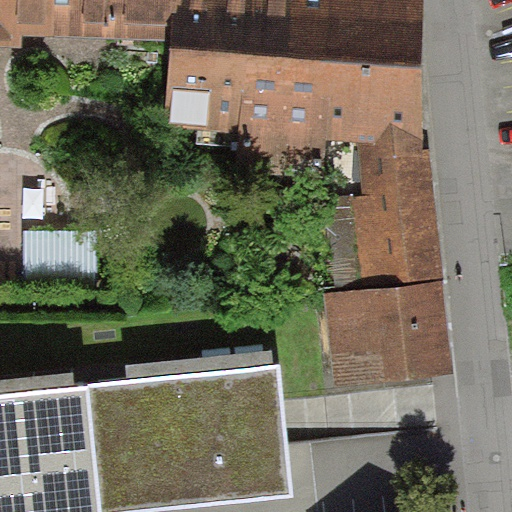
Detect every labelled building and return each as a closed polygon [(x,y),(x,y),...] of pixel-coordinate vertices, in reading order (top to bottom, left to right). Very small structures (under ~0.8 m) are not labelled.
[(0,0),(0,49),(21,50),(22,40),(173,45),(175,0),(0,0)] [(428,0),(175,0),(173,45),(168,129),(241,134),(239,173),(324,179),(327,139),(358,141),(419,145),(428,0)] [(423,152),(419,145),(358,141),(365,198),(354,199),(364,291),(444,282),(430,152),(423,152)] [(452,376),(444,282),(364,291),(326,295),(335,387),(452,376)] [(90,392),(0,401),(0,511),(157,511),(294,498),(280,368),(89,388),(90,392)]
